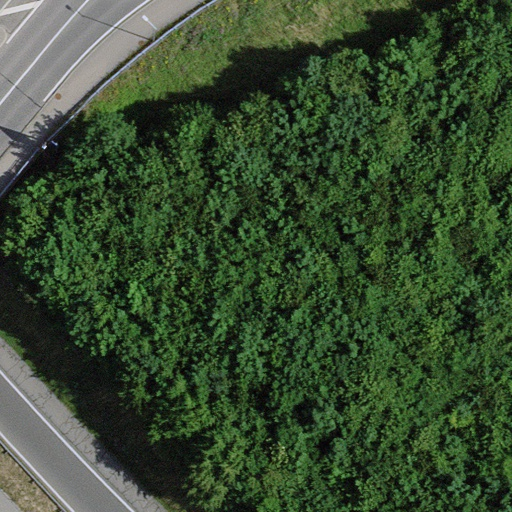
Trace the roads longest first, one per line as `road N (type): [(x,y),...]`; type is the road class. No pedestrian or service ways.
road 1 (motorway): [(109,511),(0,394)]
road 2 (motorway): [(0,109),(116,0)]
